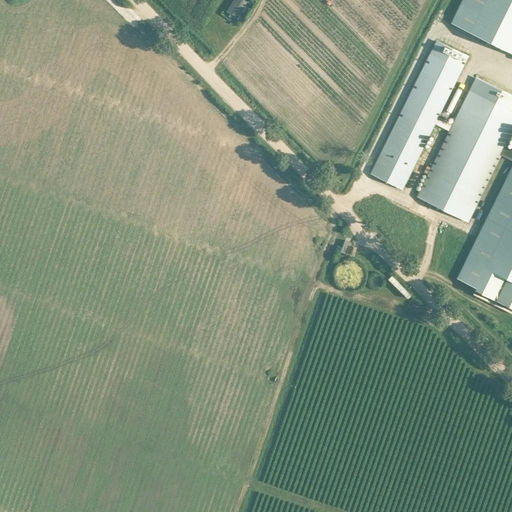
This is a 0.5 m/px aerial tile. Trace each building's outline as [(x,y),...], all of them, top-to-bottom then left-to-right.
[(243,0),(232,0),(226,11),(236,18),(247,2),(243,0)] [(511,0),(461,0),(450,23),(511,53),(511,0)] [(212,28),(208,32),(215,40),(219,36),(212,28)] [(429,54),(371,172),(403,188),(435,124),(449,131),(417,195),(469,221),(500,156),(504,150),(505,147),(511,132),(511,94),(476,77),(470,89),(452,124),(438,117),(461,70),(468,57),(436,41),(429,54)] [(255,53),(246,62),(273,89),(282,80),(255,53)] [(511,166),(455,281),(511,308),(511,153),(504,150),(500,156),(511,161),(511,166)] [(377,278),(379,285),(386,284),(384,277),(377,278)]
